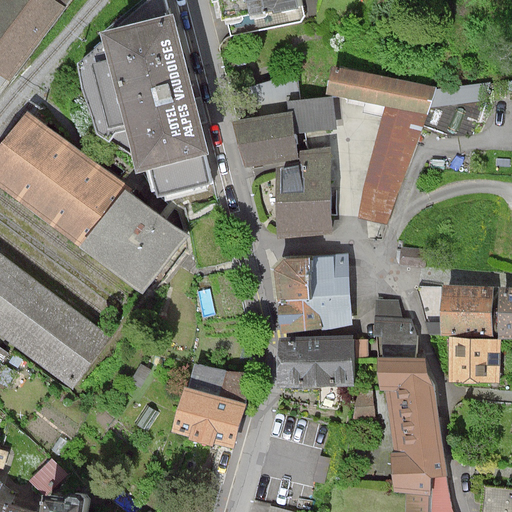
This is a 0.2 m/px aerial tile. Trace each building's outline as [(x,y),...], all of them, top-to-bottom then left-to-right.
[(0,0),(0,89),(7,81),(62,6),(66,0),(0,0)] [(218,0),(223,19),(228,18),(232,33),(305,17),(301,0),(218,0)] [(126,130),(137,171),(149,168),(157,197),(211,183),(203,154),(206,153),(170,17),(101,35),(103,41),(80,63),(98,133),(110,140),(115,133),(126,130)] [(433,89),(334,67),(328,93),(368,102),(366,112),(384,116),(386,105),(428,114),(433,89)] [(474,132),(490,83),(456,87),(438,89),(425,127),(446,134),(474,132)] [(291,104),(292,110),(297,109),(300,131),(335,126),(331,98),(291,104)] [(422,127),(428,114),(386,105),(384,116),(360,216),(386,223),(422,127)] [(245,166),(276,161),(298,156),(289,113),(237,123),(245,166)] [(27,114),(0,150),(0,183),(81,245),(143,291),(186,234),(125,188),(27,114)] [(327,152),(303,153),(304,168),(277,169),(280,217),(281,234),(332,231),(329,190),(327,152)] [(423,266),(424,250),(403,249),(402,264),(423,266)] [(351,326),(346,256),(305,259),(307,298),(310,329),(351,326)] [(0,330),(72,384),(107,337),(0,257),(0,330)] [(277,271),(279,300),(288,299),(307,298),(305,259),(284,261),(277,271)] [(443,333),(490,334),(490,290),(444,289),(443,333)] [(511,290),(503,290),(501,335),(511,336),(511,290)] [(279,306),(281,331),(310,329),(307,298),(288,299),(289,305),(279,306)] [(411,320),(400,320),(398,300),(377,301),(377,335),(384,335),(385,358),(414,358),(417,336),(411,320)] [(352,338),(281,340),(283,386),(353,384),(352,338)] [(497,381),(498,353),(498,341),(452,340),(451,379),(497,381)] [(0,344),(0,372),(13,354),(0,344)] [(379,358),(380,390),(387,390),(397,453),(393,453),(395,493),(408,493),(429,493),(430,475),(446,476),(441,444),(439,433),(434,397),(432,386),(422,358),(414,358),(385,358),(379,358)] [(250,379),(195,364),(188,390),(185,389),(173,431),(191,436),(190,440),(212,446),(213,442),(232,447),(239,421),(243,405),(250,379)] [(0,466),(4,467),(8,450),(0,447),(0,466)] [(329,460),(320,458),(315,480),(325,482),(329,460)] [(52,460),(31,481),(45,495),(66,474),(52,460)] [(434,494),(434,511),(452,511),(451,507),(446,479),(436,479),(434,494)] [(511,511),(511,489),(486,487),(482,511),(511,511)] [(87,511),(90,499),(86,495),(76,494),(73,496),(68,497),(44,495),(41,511),(87,511)] [(408,496),(407,504),(407,511),(425,511),(427,497),(408,496)] [(26,511),(0,503),(0,511),(26,511)]
